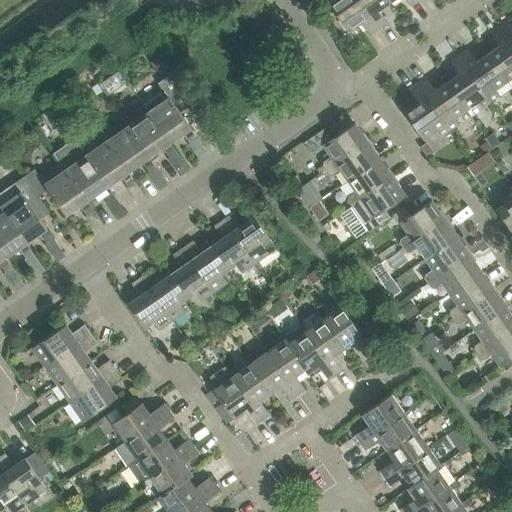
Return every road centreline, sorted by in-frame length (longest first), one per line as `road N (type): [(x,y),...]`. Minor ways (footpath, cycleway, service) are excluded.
road 1 (residential): [(83,267),(345,85)]
road 2 (residential): [(247,471),(179,371),(150,366),(83,267)]
road 3 (residential): [(511,265),(454,182),(429,178),(362,79)]
road 4 (residential): [(362,79),(480,0)]
